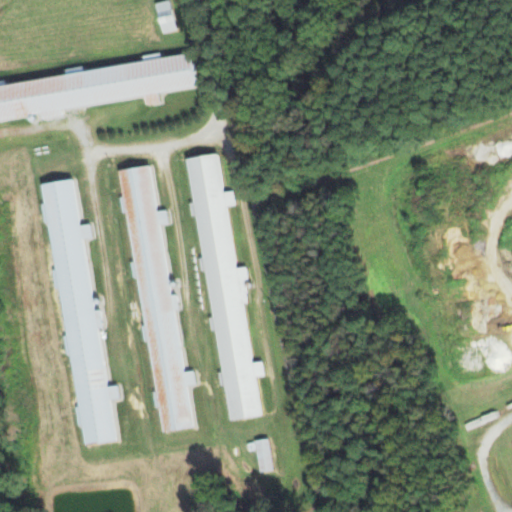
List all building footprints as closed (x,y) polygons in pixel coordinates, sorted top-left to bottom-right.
[(156,3),(161,34),(176,31),(170,0),(156,3)] [(0,85),(0,121),(42,116),(42,120),(64,117),(63,109),(145,98),(146,105),(160,103),(159,93),(197,88),(193,59),(0,85)] [(187,157),(212,316),(209,317),(211,330),(216,329),(231,419),(262,414),(256,376),(265,375),(262,360),(253,362),(244,302),(248,301),(245,279),(248,278),(246,266),(237,267),(227,205),(236,204),(233,190),(224,191),(218,152),(187,157)] [(120,169),(134,261),(131,262),(133,276),(137,276),(157,406),(159,405),(163,431),(194,426),(188,385),(196,384),(194,370),(185,371),(174,294),(171,294),(161,224),(169,223),(167,209),(157,210),(150,164),(120,169)] [(83,445),(117,440),(111,399),(120,398),(118,384),(107,386),(99,327),(103,326),(100,309),(94,309),(84,237),(92,236),(90,223),(80,224),(74,178),(42,182),(45,204),(42,204),(44,221),(49,221),(55,268),(59,267),(83,445)]
